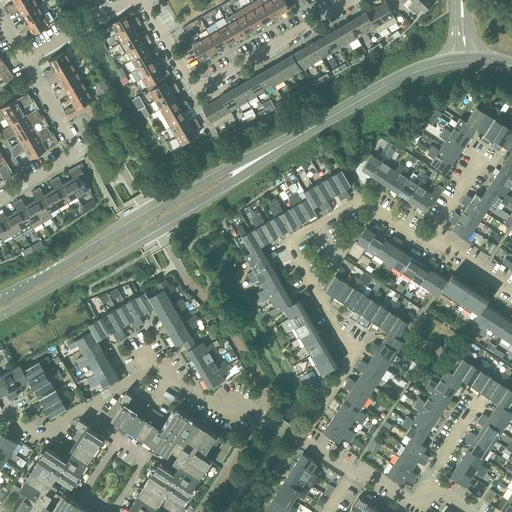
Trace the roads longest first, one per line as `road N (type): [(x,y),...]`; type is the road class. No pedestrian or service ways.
road 1 (residential): [(432,234),(427,242),(362,200),(292,243),(353,352),(302,439)]
road 2 (tertiary): [(0,316),(234,181),(276,148)]
road 3 (tertiary): [(276,148),(0,303)]
road 4 (residential): [(26,57),(74,153),(0,198)]
road 5 (tertiary): [(276,148),(436,65)]
road 6 (residential): [(197,92),(351,0)]
road 7 (residential): [(124,429),(88,487),(117,504),(155,449)]
